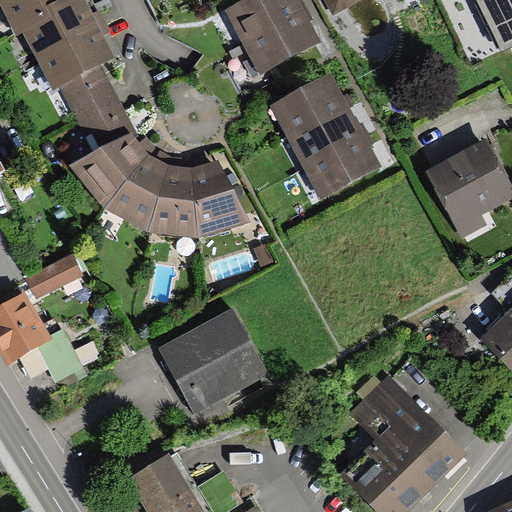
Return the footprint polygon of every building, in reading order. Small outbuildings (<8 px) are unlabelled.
[(1,0),(19,33),(26,29),(55,86),(61,83),(97,152),(74,165),(108,206),(150,229),(197,234),(245,220),(219,164),(193,172),(168,169),(147,158),(130,135),(135,133),(97,64),(110,58),(80,0),(1,0)] [(301,0),(248,0),(224,13),(255,74),(322,39),(301,0)] [(326,0),(334,13),(357,0),(326,0)] [(511,0),(476,0),(502,53),(511,47),(511,0)] [(335,78),(275,110),(323,201),(383,169),(335,78)] [(511,200),(511,186),(489,140),(426,171),(461,240),(489,226),(483,214),(511,200)] [(69,259),(35,274),(45,296),(78,280),(69,259)] [(481,345),(511,376),(511,278),(508,281),(492,297),(509,315),(481,345)] [(19,300),(0,310),(0,368),(1,370),(45,346),(19,300)] [(234,311),(159,351),(195,419),(270,379),(234,311)] [(428,497),(468,459),(389,378),(349,416),(376,444),(428,497)] [(370,511),(413,511),(428,497),(376,444),(339,480),(370,511)] [(169,460),(128,485),(144,511),(232,511),(244,505),(224,472),(190,493),(169,460)]
